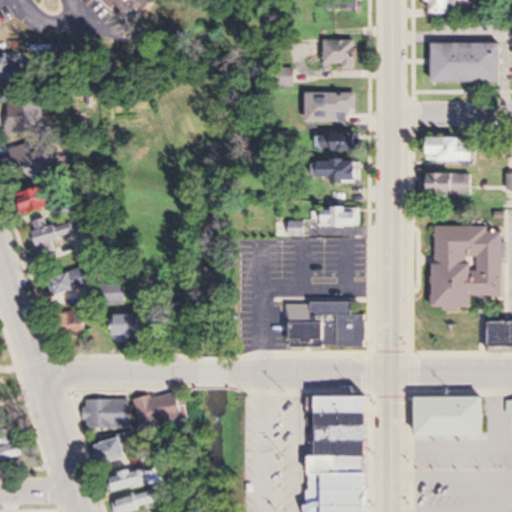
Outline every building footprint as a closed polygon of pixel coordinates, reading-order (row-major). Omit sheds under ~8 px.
[(107,0),(120,13),(125,7),(130,12),(127,16),(139,28),(167,1),(166,0),(107,0)] [(360,0),(330,0),(330,9),(361,9),(360,0)] [(462,0),(433,0),(433,15),(463,15),(462,0)] [(359,41),(329,41),(329,70),(359,70),(359,41)] [(438,44),(438,84),(507,84),(507,44),(438,44)] [(0,75),(28,67),(25,55),(21,56),(20,51),(0,57),(0,75)] [(296,86),(296,79),(318,79),(318,63),(293,63),(293,69),(280,69),(280,86),(296,86)] [(310,93),(310,122),(353,122),(353,110),(361,110),(361,93),(310,93)] [(11,103),(11,109),(9,109),(10,117),(6,117),(7,134),(46,131),(44,101),(11,103)] [(318,151),(360,151),(360,134),(318,134),(318,151)] [(430,163),(474,163),(474,138),(430,138),(430,163)] [(22,182),(57,170),(50,149),(33,155),(30,144),(11,150),(22,182)] [(324,161),(324,179),(355,179),(355,161),(324,161)] [(473,198),(473,175),(436,175),(436,198),(473,198)] [(26,214),(57,210),(54,188),(23,192),(26,214)] [(364,208),(323,208),(323,228),(364,228),(364,208)] [(79,239),(75,223),(51,229),(48,219),(33,223),(39,249),(79,239)] [(293,238),(310,238),(310,223),(293,223),(293,238)] [(103,246),(98,224),(80,229),(86,250),(103,246)] [(507,298),(508,232),(494,232),(494,228),(437,228),(437,309),(478,309),(478,297),(507,298)] [(97,286),(91,267),(49,279),(55,297),(97,286)] [(129,283),(105,283),(105,305),(129,305),(129,283)] [(372,348),(372,316),(358,316),(358,303),(290,304),(290,349),(372,348)] [(98,338),(98,312),(62,312),(62,338),(98,338)] [(116,316),(116,340),(145,340),(145,316),(116,316)] [(511,323),(496,324),(496,350),(511,350),(511,323)] [(139,401),(145,429),(188,420),(182,392),(139,401)] [(380,511),(381,397),(326,397),(326,457),(314,457),(313,511),(380,511)] [(492,398),(424,398),(424,438),(492,438),(492,398)] [(134,401),(87,401),(87,430),(134,430),(134,401)] [(0,433),(0,446),(1,446),(7,461),(25,455),(16,428),(12,429),(10,423),(0,426),(0,430),(1,433),(0,433)] [(133,460),(126,438),(102,445),(109,467),(133,460)] [(121,493),(161,482),(156,467),(117,478),(121,493)] [(118,511),(132,511),(160,506),(158,492),(116,500),(118,511)]
